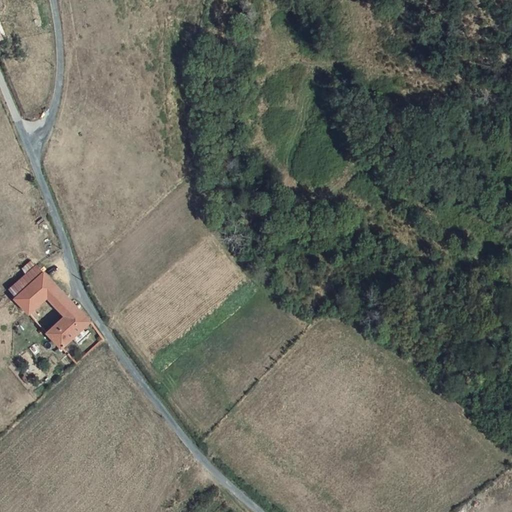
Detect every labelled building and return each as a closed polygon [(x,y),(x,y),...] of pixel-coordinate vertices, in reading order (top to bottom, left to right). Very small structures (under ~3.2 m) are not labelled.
[(18,296),(44,271),(36,264),(11,288),(18,296)] [(65,293),(44,271),(18,296),(16,298),(35,318),(39,314),(35,308),(50,294),(56,302),(65,293)] [(80,308),(65,293),(56,302),(67,314),(71,317),(80,308)] [(91,321),(80,308),(71,317),(60,328),(56,325),(49,332),(63,348),(91,321)] [(71,317),(67,314),(56,325),(60,328),(71,317)]
